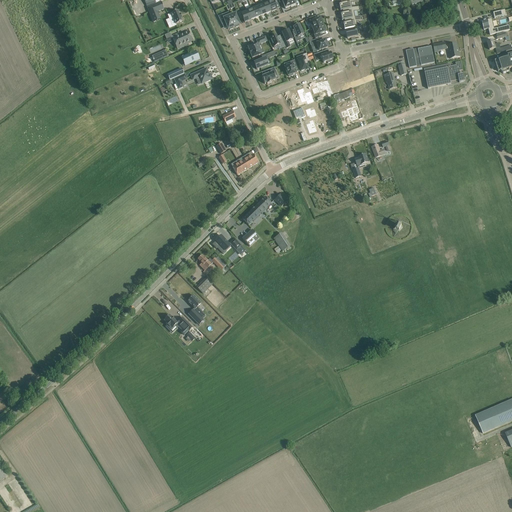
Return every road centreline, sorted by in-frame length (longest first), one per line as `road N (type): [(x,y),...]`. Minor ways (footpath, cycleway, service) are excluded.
road 1 (tertiary): [(0,425),(272,170)]
road 2 (residential): [(342,52),(340,66),(261,93),(234,38),(328,2)]
road 3 (unclassified): [(272,170),(186,0)]
road 4 (tertiary): [(272,170),(451,106)]
road 5 (residential): [(468,27),(342,52)]
